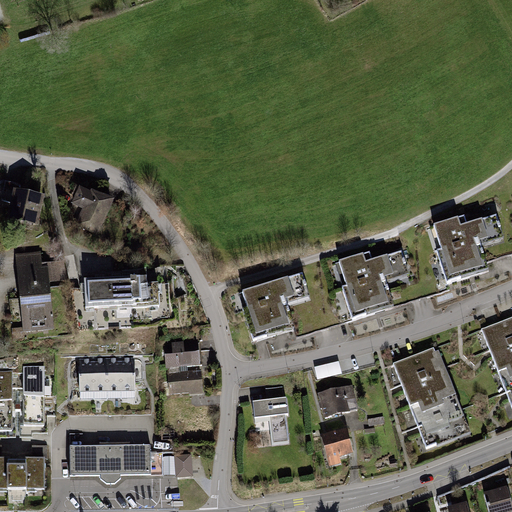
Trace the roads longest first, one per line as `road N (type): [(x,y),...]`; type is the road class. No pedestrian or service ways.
road 1 (residential): [(0,155),(117,176),(140,195),(181,244),(206,292),(231,371)]
road 2 (track): [(206,292),(414,225),(511,167)]
road 3 (residential): [(231,371),(426,326),(511,286)]
road 4 (tertiary): [(341,501),(409,484),(511,441)]
road 5 (residential): [(231,371),(216,511)]
